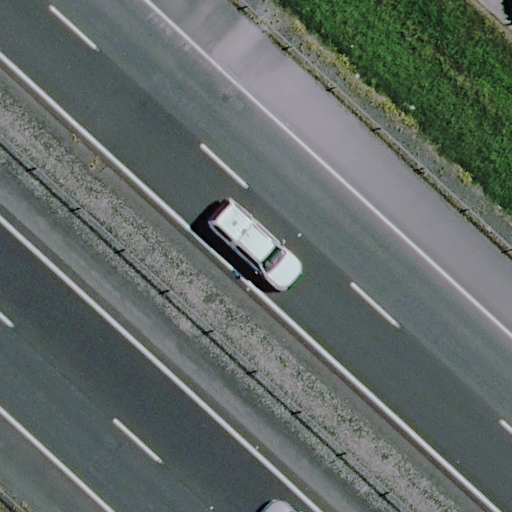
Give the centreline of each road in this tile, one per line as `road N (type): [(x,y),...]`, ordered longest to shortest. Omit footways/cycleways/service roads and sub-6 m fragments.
road 1 (motorway): [(11,0),(511,446)]
road 2 (motorway): [(178,511),(0,352)]
